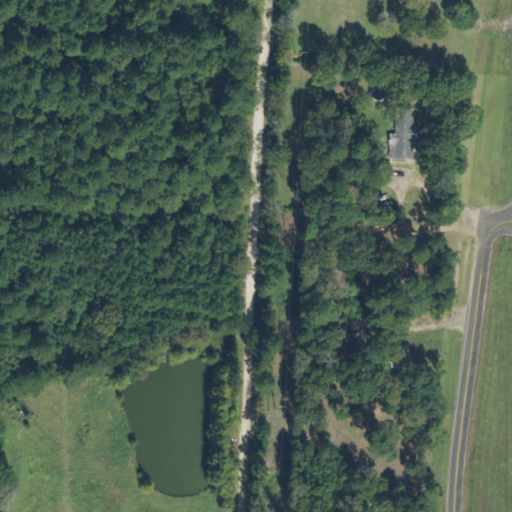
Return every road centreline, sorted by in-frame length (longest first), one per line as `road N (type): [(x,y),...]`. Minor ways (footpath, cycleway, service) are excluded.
road 1 (residential): [(237,511),(269,0)]
road 2 (residential): [(511,220),(491,228),(483,245),(453,511)]
